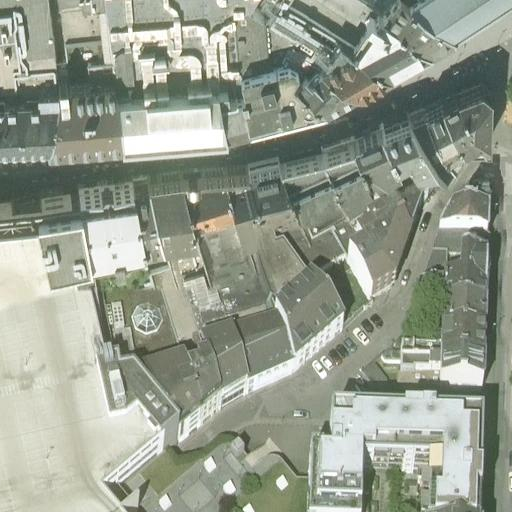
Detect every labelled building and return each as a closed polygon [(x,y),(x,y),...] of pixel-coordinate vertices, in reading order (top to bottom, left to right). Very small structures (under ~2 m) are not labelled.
[(0,0),(0,97),(34,93),(35,81),(55,77),(52,58),(45,0),(0,0)] [(52,58),(55,77),(49,137),(84,136),(119,134),(111,72),(102,0),(59,0),(66,56),(52,58)] [(102,0),(111,72),(119,134),(171,131),(223,128),(218,88),(231,88),(227,61),(238,58),(233,7),(249,3),(250,0),(102,0)] [(285,0),(288,2),(326,24),(339,32),(354,42),(392,66),(403,60),(414,52),(429,43),(380,8),(375,5),(369,16),(356,15),(330,0),(285,0)] [(380,8),(384,0),(367,0),(375,5),(380,8)] [(414,0),(384,0),(380,8),(429,43),(442,35),(455,28),(414,0)] [(414,0),(455,28),(473,17),(485,9),(499,0),(414,0)] [(326,24),(288,2),(276,24),(293,34),(288,42),(301,50),(320,62),(358,87),(372,78),(392,66),(354,42),(339,32),(330,48),(318,39),(326,24)] [(272,65),(288,42),(293,34),(276,24),(249,3),(233,7),(238,58),(241,85),(246,123),(264,118),(279,115),(272,65)] [(312,106),(326,103),(297,78),(289,72),(301,50),(288,42),(272,65),(279,115),(312,106)] [(343,94),(358,87),(320,62),(315,71),(306,65),(297,78),(326,103),(343,94)] [(0,97),(0,142),(18,141),(49,137),(55,77),(35,81),(34,93),(0,97)] [(473,129),(484,143),(488,143),(489,86),(486,84),(484,81),(456,93),(473,129)] [(218,88),(223,128),(235,125),(246,123),(241,85),(231,88),(218,88)] [(442,101),(462,142),(464,144),(484,143),(473,129),(456,93),(450,96),(442,101)] [(425,110),(444,150),(453,161),(464,144),(462,142),(442,101),(434,105),(425,110)] [(422,141),(436,164),(445,173),(453,161),(444,150),(425,110),(417,113),(409,116),(422,141)] [(398,163),(409,178),(426,202),(445,173),(436,164),(422,141),(409,116),(397,121),(380,127),(398,163)] [(379,196),(409,178),(398,163),(380,127),(376,129),(352,140),(379,196)] [(311,243),(331,233),(345,224),(349,230),(360,224),(372,217),(372,216),(386,208),(379,196),(352,140),(323,149),(278,160),(299,213),(311,243)] [(264,224),(299,213),(278,160),(246,168),(264,224)] [(223,170),(262,290),(292,374),(340,332),(305,283),(281,251),(273,254),(264,224),(246,168),(235,169),(223,170)] [(193,219),(244,395),(292,374),(262,290),(223,170),(179,173),(193,219)] [(193,334),(217,411),(244,395),(193,219),(179,173),(167,175),(147,177),(158,229),(163,244),(164,243),(172,270),(193,334)] [(152,276),(172,270),(164,243),(163,244),(158,229),(147,177),(139,178),(131,180),(142,237),(141,238),(152,276)] [(471,185),(450,217),(485,218),(486,199),(490,196),(486,191),(486,187),(490,182),(486,179),(486,177),(475,178),(471,182),(471,185)] [(409,178),(379,196),(386,208),(407,242),(414,224),(418,215),(426,202),(409,178)] [(77,188),(116,394),(129,391),(175,446),(200,427),(172,341),(152,276),(141,238),(142,237),(131,180),(103,184),(77,188)] [(32,195),(0,197),(0,511),(98,511),(165,456),(175,446),(129,391),(116,394),(77,188),(32,195)] [(400,262),(407,242),(386,208),(372,216),(372,217),(360,224),(367,238),(354,245),(360,256),(347,263),(371,305),(379,298),(390,292),(388,289),(391,287),(393,281),(397,279),(402,266),(400,262)] [(281,251),(305,283),(314,275),(345,258),(331,233),(311,243),(299,213),(264,224),(273,254),(281,251)] [(441,230),(429,264),(484,266),(485,218),(450,217),(441,230)] [(418,296),(442,297),(442,310),(482,311),(484,266),(429,264),(418,296)] [(172,341),(193,334),(172,270),(152,276),(172,341)] [(442,312),(442,310),(442,297),(418,296),(413,312),(442,312)] [(404,334),(440,336),(482,337),(482,311),(442,310),(442,312),(441,326),(432,325),(430,322),(410,321),(404,334)] [(193,334),(172,341),(200,427),(217,411),(193,334)] [(391,363),(400,364),(481,368),(482,337),(440,336),(439,353),(427,352),(425,348),(417,347),(413,351),(400,351),(400,356),(391,356),(391,363)] [(397,377),(397,389),(481,392),(481,368),(400,364),(400,377),(397,377)] [(372,366),(361,375),(370,388),(386,388),(386,383),(372,366)] [(306,484),(305,511),(365,511),(366,486),(359,485),(359,477),(415,479),(414,511),(477,511),(479,430),(328,426),(327,462),(308,461),(306,484)] [(305,511),(306,484),(296,483),(280,464),(275,461),(270,460),(266,461),(254,471),(250,466),(246,462),(235,448),(226,446),(218,447),(197,464),(177,469),(165,456),(137,479),(98,511),(305,511)]
